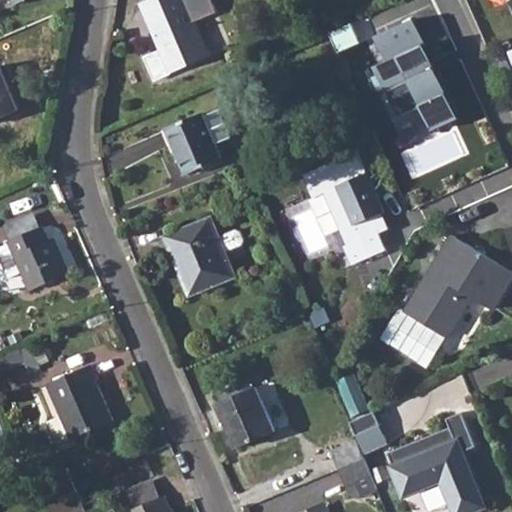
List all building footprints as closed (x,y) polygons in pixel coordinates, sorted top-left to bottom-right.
[(163,50),(147,57),(156,79),(210,56),(189,6),(202,0),(149,0),(143,3),(163,50)] [(415,19),(377,36),(388,61),(375,66),(399,117),(424,106),(435,129),(460,118),(415,19)] [(353,23),(331,33),(339,52),(362,43),(353,23)] [(0,117),(19,109),(1,65),(0,65),(0,117)] [(205,116),(204,114),(167,128),(186,174),(223,159),(217,143),(232,137),(220,109),(205,116)] [(354,157),(301,180),(311,203),(322,198),(345,250),(342,252),(349,270),(382,255),(375,238),(382,235),(376,220),(381,218),(354,157)] [(220,236),(212,218),(166,236),(190,295),(236,276),(226,251),(243,244),(245,240),(242,232),(237,230),(220,236)] [(14,251),(28,282),(35,297),(72,281),(59,247),(53,250),(45,236),(43,237),(17,250),(14,251)] [(484,312),(505,275),(444,241),(401,319),(443,341),(465,302),(484,312)] [(0,361),(3,369),(34,360),(30,347),(0,356),(0,361)] [(58,445),(72,439),(111,424),(95,384),(98,383),(91,368),(50,386),(63,416),(48,422),(58,445)] [(342,385),(355,412),(371,404),(358,377),(342,385)] [(273,446),(256,403),(218,418),(236,461),(273,446)] [(369,414),(345,425),(352,438),(376,428),(369,414)] [(443,430),(381,455),(397,496),(435,482),(446,511),(469,511),(475,510),(454,454),(468,449),(455,416),(440,421),(443,430)] [(332,470),(336,481),(362,470),(357,458),(332,470)] [(344,499),(369,488),(362,470),(336,481),(344,499)] [(64,475),(33,488),(41,508),(72,495),(64,475)] [(78,511),(72,495),(41,508),(42,511),(78,511)]
